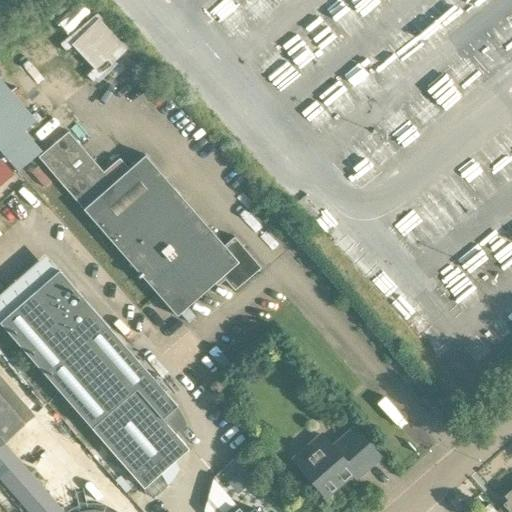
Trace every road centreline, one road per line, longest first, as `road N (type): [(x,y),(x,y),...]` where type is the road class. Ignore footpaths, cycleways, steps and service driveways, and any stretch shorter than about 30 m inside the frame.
road 1 (unknown): [(457,465),(153,138),(99,110)]
road 2 (unclassified): [(403,511),(511,416)]
